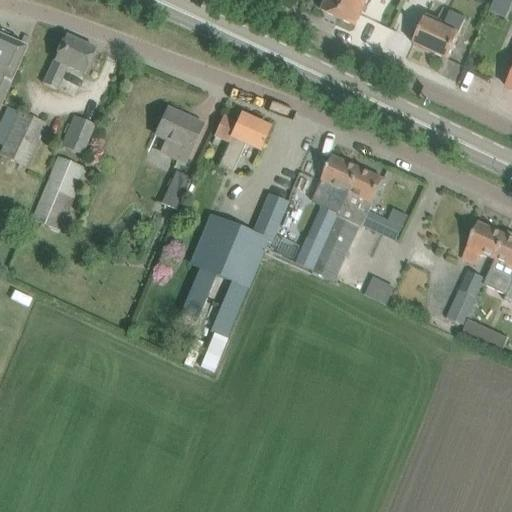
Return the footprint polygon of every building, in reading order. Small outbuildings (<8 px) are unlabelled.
[(326,0),(321,11),(338,19),(346,0),(326,0)] [(346,0),(338,19),(355,27),(367,0),(346,0)] [(511,0),(494,0),(490,11),(505,18),(511,0)] [(425,20),(421,27),(413,45),(447,60),(466,19),(451,12),(443,28),(425,20)] [(0,109),(28,49),(21,46),(0,36),(0,109)] [(84,75),(96,50),(65,37),(57,55),(44,85),(56,91),(67,67),(84,75)] [(160,155),(186,166),(203,125),(167,110),(156,138),(165,142),(160,155)] [(0,154),(0,155),(25,168),(45,124),(20,112),(0,154)] [(223,119),(215,136),(229,143),(218,167),(232,173),(245,144),(258,150),(268,128),(241,116),(237,125),(223,119)] [(60,148),(82,157),(95,127),(73,117),(60,148)] [(31,220),(45,226),(41,233),(57,240),(87,170),(58,158),(31,220)] [(323,177),(316,193),(329,199),(344,206),(345,205),(350,194),(349,194),(347,193),(357,170),(332,158),(323,177)] [(315,266),(312,274),(333,283),(334,281),(358,228),(361,229),(362,227),(368,212),(374,199),(383,181),(357,170),(347,193),(349,194),(350,194),(345,205),(344,206),(339,216),(326,244),(325,246),(315,266)] [(162,203),(177,210),(191,179),(176,173),(162,203)] [(321,208),(308,236),(326,244),(339,216),(321,208)] [(212,218),(192,267),(232,284),(228,295),(232,296),(216,336),(213,335),(200,369),(214,375),(260,260),(265,250),(268,243),(272,245),(279,227),(260,219),(254,235),(212,218)] [(389,222),(382,236),(396,242),(403,228),(389,222)] [(481,254),(493,259),(503,236),(478,224),(462,260),(475,266),(481,254)] [(511,286),(511,284),(511,234),(505,232),(503,236),(493,259),(496,261),(485,285),(496,290),(508,295),(506,301),(511,303),(511,286)] [(468,273),(447,318),(464,326),(485,281),(468,273)] [(364,296),(385,305),(393,286),(372,277),(364,296)]
